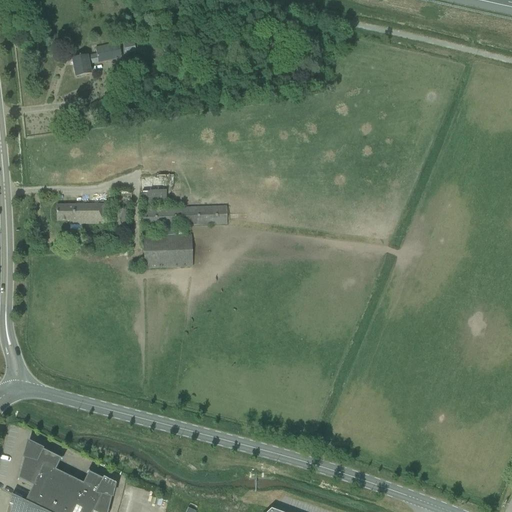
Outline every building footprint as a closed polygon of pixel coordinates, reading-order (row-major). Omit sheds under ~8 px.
[(122,59),(119,44),(95,49),(96,56),(86,58),(86,57),(72,60),(75,77),(90,74),(88,65),(98,63),(98,64),(122,59)] [(166,192),(141,193),(141,204),(166,203),(166,192)] [(117,193),(112,227),(128,229),(132,195),(117,193)] [(72,225),(107,225),(107,206),(56,207),(56,222),(72,222),(72,225)] [(167,226),(167,237),(143,238),(144,269),(191,268),(191,236),(178,237),(177,227),(227,226),(226,207),(142,211),(143,227),(167,226)] [(107,511),(112,491),(113,486),(108,484),(109,483),(88,473),(82,485),(55,471),(60,460),(36,448),(35,448),(27,444),(25,453),(17,481),(18,481),(18,480),(32,487),(24,503),(43,511),(107,511)] [(5,469),(7,470),(8,464),(1,462),(0,464),(0,474),(3,476),(5,469)] [(43,511),(24,503),(11,496),(6,511),(43,511)]
